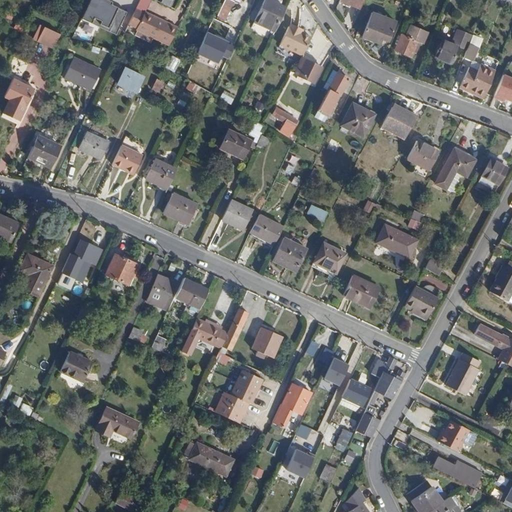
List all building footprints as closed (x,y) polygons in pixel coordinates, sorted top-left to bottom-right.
[(96,0),(90,0),(81,22),(117,37),(127,13),(96,0)] [(230,0),(223,0),(220,8),(227,11),(232,1),(230,0)] [(263,0),(254,21),(274,31),(284,9),(272,4),(273,0),(263,0)] [(339,0),(339,1),(358,9),(360,0),(339,0)] [(135,10),(127,27),(134,30),(134,32),(167,47),(176,29),(144,14),(141,13),(135,10)] [(371,24),(367,23),(362,37),(379,44),(382,38),(388,41),(396,22),(375,14),(371,24)] [(401,35),(395,50),(410,56),(412,52),(415,52),(419,42),(422,43),(427,31),(410,24),(405,36),(401,35)] [(13,30),(5,26),(3,30),(11,34),(13,30)] [(279,46),(301,57),(303,54),(310,39),(301,34),(297,32),(299,29),(290,26),(289,29),(288,28),(279,46)] [(43,28),(36,41),(53,49),(59,35),(43,28)] [(457,29),(451,44),(454,45),(460,30),(457,29)] [(460,30),(454,45),(451,44),(442,40),(435,57),(451,63),(458,47),(466,50),(469,44),(472,35),(460,30)] [(466,50),(463,58),(472,61),(478,47),(469,44),(466,50)] [(301,57),(301,58),(304,60),(313,64),(315,60),(303,54),(301,57)] [(74,57),(65,76),(91,89),(100,69),(74,57)] [(301,58),(293,74),(296,75),(304,60),(301,58)] [(304,60),(296,75),(294,80),(300,82),(302,79),(312,84),(320,68),(313,64),(304,60)] [(459,87),(469,91),(471,87),(484,94),(493,71),(479,65),(476,71),(468,67),(459,87)] [(115,88),(137,98),(145,79),(123,70),(115,88)] [(189,72),(185,80),(200,88),(204,81),(189,72)] [(328,90),(314,117),(323,122),(326,116),(327,117),(337,97),(347,78),(336,72),(327,89),(328,90)] [(9,100),(2,114),(18,121),(25,108),(34,89),(13,80),(4,97),(9,100)] [(511,87),(496,81),(493,88),(511,96),(511,87)] [(469,91),(482,98),(484,94),(471,87),(469,91)] [(351,102),(341,123),(362,134),(372,112),(351,102)] [(392,104),(382,125),(404,136),(414,115),(392,104)] [(18,121),(2,114),(0,117),(19,126),(27,109),(25,108),(18,121)] [(275,109),(271,115),(283,122),(278,131),(287,136),(296,121),(275,109)] [(86,130),(78,146),(101,158),(103,153),(109,155),(116,141),(110,138),(108,141),(86,130)] [(227,130),(219,148),(241,158),(249,141),(227,130)] [(28,156),(51,167),(61,147),(38,136),(28,156)] [(416,138),(407,155),(429,166),(438,149),(416,138)] [(452,150),(434,185),(444,190),(454,172),(464,177),(473,160),(452,150)] [(146,178),(167,188),(176,169),(155,159),(146,178)] [(488,159),(479,176),(490,182),(493,183),(502,166),(488,159)] [(113,162),(105,177),(126,187),(134,172),(113,162)] [(490,182),(479,176),(476,182),(487,188),(490,182)] [(172,193),(163,212),(188,224),(188,223),(197,204),(172,193)] [(230,199),(221,218),(242,229),(251,209),(230,199)] [(307,213),(322,220),(325,212),(310,206),(307,213)] [(411,212),(407,220),(416,224),(420,217),(411,212)] [(0,214),(0,236),(9,240),(17,223),(0,214)] [(257,214),(248,233),(273,244),(282,226),(257,214)] [(88,221),(83,232),(90,236),(96,225),(88,221)] [(383,226),(375,244),(408,259),(416,241),(383,226)] [(284,239),(274,257),(287,264),(286,267),(294,271),(306,249),(284,239)] [(69,253),(61,271),(81,281),(88,268),(82,264),(84,261),(86,260),(93,265),(94,265),(102,250),(80,240),(73,255),(69,253)] [(313,260),(313,262),(334,273),(344,255),(322,243),(313,260)] [(30,252),(22,268),(29,271),(23,285),(39,293),(53,264),(30,252)] [(105,275),(127,285),(137,265),(114,254),(105,275)] [(287,264),(274,257),(272,261),(285,268),(286,267),(287,264)] [(423,269),(436,276),(441,268),(427,260),(423,269)] [(511,270),(504,267),(503,266),(489,292),(507,302),(507,301),(511,292),(511,270)] [(157,276),(146,301),(167,310),(177,284),(157,276)] [(183,278),(174,298),(199,309),(207,290),(183,278)] [(350,278),(342,297),(368,309),(376,290),(350,278)] [(413,287),(402,307),(410,311),(411,310),(426,318),(436,300),(413,287)] [(195,317),(197,312),(192,309),(189,315),(174,308),(171,315),(192,324),(195,317)] [(238,309),(221,346),(227,349),(231,350),(248,313),(238,309)] [(411,310),(410,311),(409,313),(425,321),(426,318),(411,310)] [(192,324),(184,342),(193,346),(196,338),(213,346),(220,329),(204,321),(195,317),(192,324)] [(204,321),(220,329),(221,326),(205,318),(204,321)] [(497,359),(506,364),(511,367),(511,338),(503,334),(501,336),(479,325),(474,335),(502,349),(497,359)] [(260,328),(251,347),(256,350),(255,354),(262,357),(264,354),(271,357),(281,337),(260,328)] [(333,353),(332,355),(338,358),(346,343),(339,340),(333,353)] [(310,341),(304,353),(313,358),(319,345),(310,341)] [(220,346),(218,351),(225,355),(227,349),(221,346),(220,346)] [(321,361),(328,365),(332,355),(333,353),(326,350),(321,361)] [(218,351),(213,362),(223,366),(227,356),(225,355),(218,351)] [(69,352),(60,371),(82,381),(91,364),(91,362),(69,352)] [(462,353),(450,376),(445,386),(465,396),(470,386),(478,370),(477,369),(480,362),(462,353)] [(379,378),(355,430),(368,436),(373,427),(371,426),(374,418),(371,417),(375,408),(372,406),(378,394),(390,400),(405,373),(399,371),(396,377),(391,374),(397,362),(389,358),(385,366),(379,378)] [(371,374),(379,378),(385,366),(376,363),(371,374)] [(240,370),(229,395),(249,404),(261,379),(240,370)] [(322,389),(341,397),(349,381),(330,372),(322,389)] [(349,381),(341,397),(360,407),(368,390),(349,381)] [(288,388),(272,422),(285,429),(295,410),(301,412),(309,393),(291,384),(289,388),(288,388)] [(205,392),(202,400),(215,406),(219,399),(205,392)] [(411,415),(429,423),(436,409),(418,401),(411,415)] [(105,407),(94,430),(108,437),(111,430),(127,437),(135,421),(105,407)] [(307,409),(299,427),(307,430),(315,413),(307,409)] [(373,427),(368,436),(371,437),(379,420),(374,418),(371,426),(373,427)] [(441,434),(438,441),(459,452),(470,430),(451,420),(444,435),(441,434)] [(196,442),(188,459),(224,476),(232,460),(196,442)] [(313,457),(294,448),(284,469),(303,477),(313,457)] [(434,465),(475,486),(479,478),(482,473),(457,461),(454,466),(438,457),(434,465)] [(329,481),(334,467),(325,463),(319,477),(329,481)] [(511,480),(503,475),(498,483),(508,489),(511,480)] [(475,486),(474,488),(481,492),(487,482),(479,478),(475,486)] [(511,480),(508,489),(502,498),(511,503),(511,480)] [(417,511),(424,511),(425,511),(440,501),(429,485),(422,490),(418,484),(408,491),(405,494),(417,511)] [(119,491),(114,502),(135,511),(140,501),(119,491)] [(451,495),(447,498),(455,511),(456,511),(460,509),(451,495)] [(440,501),(425,511),(424,511),(455,511),(447,498),(446,497),(440,501)] [(345,511),(366,511),(359,502),(345,511)]
